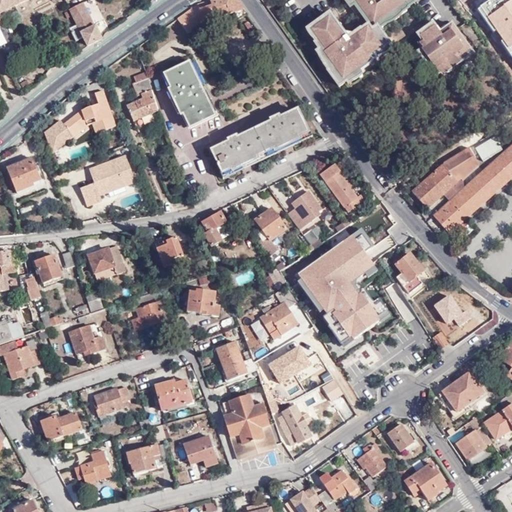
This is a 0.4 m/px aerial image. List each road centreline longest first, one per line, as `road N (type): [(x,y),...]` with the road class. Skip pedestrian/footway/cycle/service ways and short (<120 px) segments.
road 1 (residential): [(0,242),(192,216),(345,140)]
road 2 (residential): [(120,511),(298,468),(403,394)]
road 3 (tertiary): [(345,140),(438,251),(511,312)]
road 4 (secondary): [(0,140),(180,0)]
road 5 (residential): [(4,409),(189,350)]
road 6 (tertiary): [(249,0),(345,140)]
road 7 (residential): [(403,394),(511,315)]
road 8 (residential): [(472,495),(403,394)]
